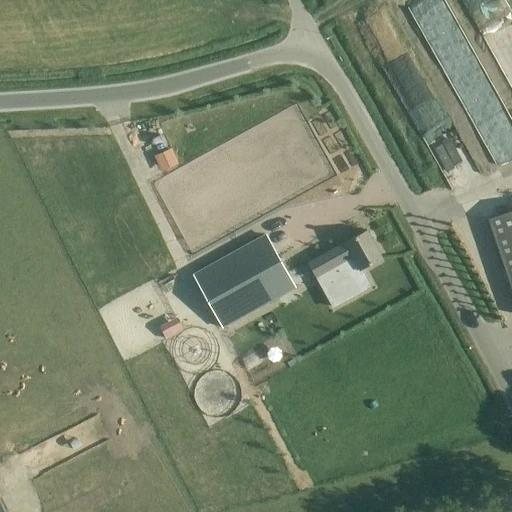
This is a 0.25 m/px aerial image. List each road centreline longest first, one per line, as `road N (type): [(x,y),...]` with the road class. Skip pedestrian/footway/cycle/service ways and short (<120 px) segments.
road 1 (unclassified): [(511,393),(315,43)]
road 2 (unclassified): [(0,102),(122,98),(251,68),(315,43)]
